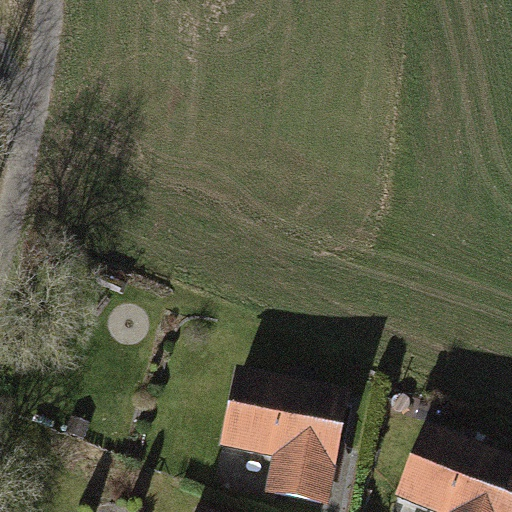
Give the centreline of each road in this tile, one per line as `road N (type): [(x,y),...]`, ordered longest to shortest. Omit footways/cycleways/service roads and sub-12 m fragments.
road 1 (track): [(49,0),(32,144)]
road 2 (track): [(32,144),(0,265)]
